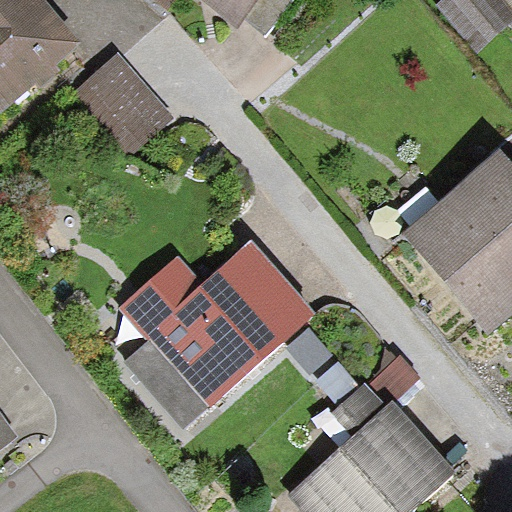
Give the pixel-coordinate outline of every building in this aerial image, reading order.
[(0,0),(0,113),(27,89),(82,41),(46,0),(0,0)] [(206,0),(213,6),(239,27),(245,19),(264,34),(292,0),(206,0)] [(444,0),(437,6),(476,50),(507,23),(511,18),(511,8),(504,0),(444,0)] [(117,57),(72,97),(125,156),(170,116),(117,57)] [(511,169),(497,153),(407,232),(493,329),(511,312),(511,169)] [(218,411),(318,312),(248,241),(198,290),(168,259),(117,310),(218,411)] [(290,500),(299,511),(419,511),(456,481),(396,410),(290,500)]
